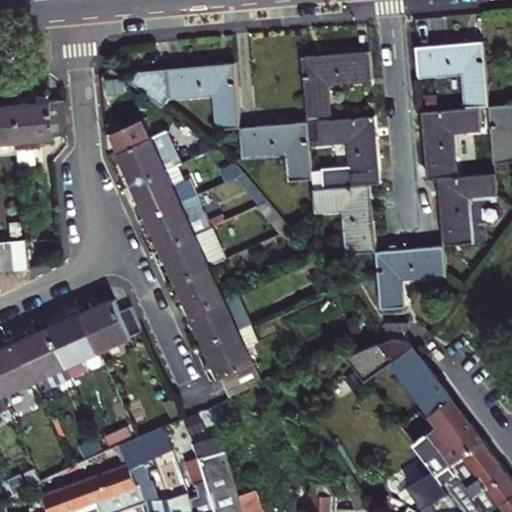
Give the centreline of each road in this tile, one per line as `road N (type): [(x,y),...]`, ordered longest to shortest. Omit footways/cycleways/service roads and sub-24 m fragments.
road 1 (residential): [(76,10),(91,169),(128,251)]
road 2 (residential): [(393,0),(410,217)]
road 3 (residential): [(128,251),(190,378)]
road 4 (residential): [(0,310),(128,251)]
road 5 (tertiary): [(76,10),(204,0)]
